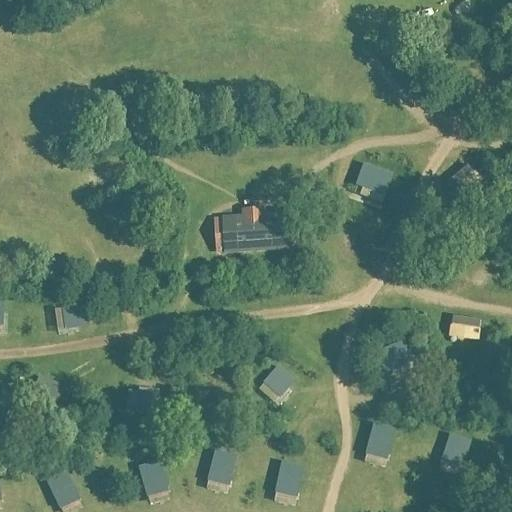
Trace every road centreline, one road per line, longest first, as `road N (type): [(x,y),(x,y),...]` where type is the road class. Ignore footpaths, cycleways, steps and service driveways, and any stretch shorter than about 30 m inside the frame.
road 1 (track): [(439,143),(371,147),(278,184),(228,192),(182,172)]
road 2 (track): [(363,297),(289,430),(255,511)]
road 3 (track): [(337,347),(391,485),(387,511)]
